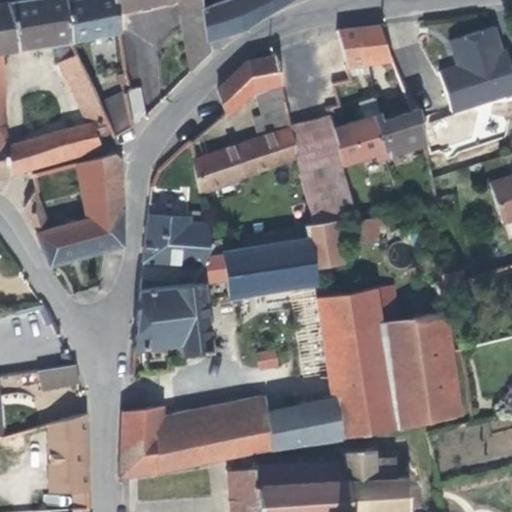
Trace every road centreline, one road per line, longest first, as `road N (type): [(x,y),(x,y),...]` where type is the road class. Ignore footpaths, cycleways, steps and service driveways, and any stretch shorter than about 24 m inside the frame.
road 1 (tertiary): [(385,0),(323,9),(263,32),(164,122),(139,173),(112,344)]
road 2 (residential): [(112,344),(62,304),(0,212)]
road 3 (tertiary): [(112,344),(106,511)]
